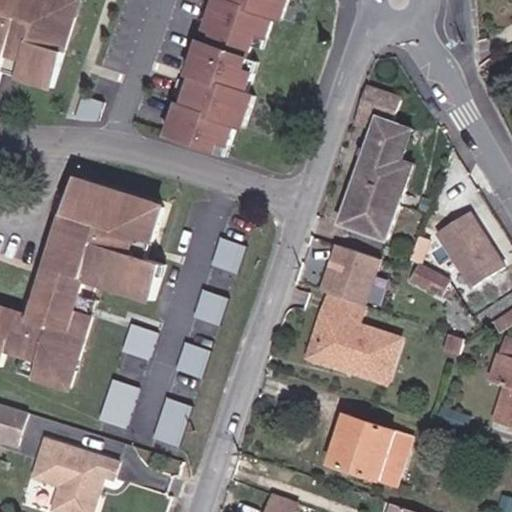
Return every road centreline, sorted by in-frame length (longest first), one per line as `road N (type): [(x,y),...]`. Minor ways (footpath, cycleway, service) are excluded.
road 1 (unclassified): [(202,511),(307,202)]
road 2 (unclassified): [(307,202),(359,50),(398,0)]
road 3 (tertiary): [(400,0),(511,184)]
road 4 (residential): [(307,202),(118,142)]
road 5 (residential): [(118,142),(162,0)]
